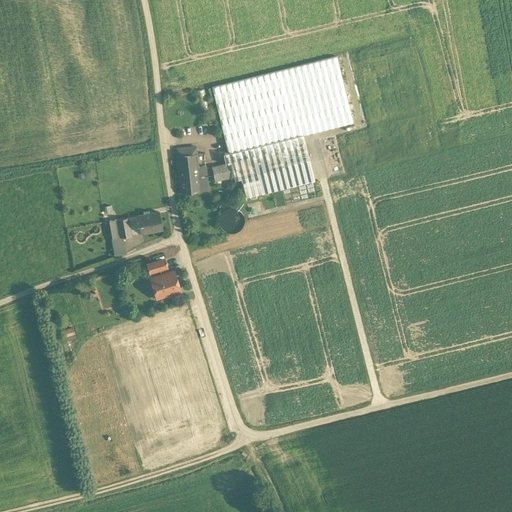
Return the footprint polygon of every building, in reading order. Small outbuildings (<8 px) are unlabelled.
[(414,36),(347,52),(364,122),(431,106),(414,36)] [(338,55),(211,86),(227,151),(222,152),(225,163),(231,161),(235,176),(236,180),(260,174),(264,191),(314,179),(303,134),(354,122),(338,55)] [(197,144),(176,145),(179,192),(209,190),(207,163),(199,164),(197,144)] [(370,147),(324,159),(328,176),(375,165),(370,147)] [(225,163),(210,166),(214,181),(235,176),(231,161),(225,163)] [(143,214),(137,215),(141,234),(163,229),(159,211),(150,212),(150,210),(142,211),(143,214)] [(137,215),(117,219),(120,237),(123,237),(141,234),(137,215)] [(117,219),(108,220),(115,255),(126,253),(123,237),(120,237),(117,219)] [(165,258),(145,264),(148,273),(168,267),(165,258)] [(174,270),(149,277),(155,299),(168,295),(170,296),(173,295),(174,293),(180,291),(174,270)] [(188,303),(104,328),(108,343),(192,318),(188,303)] [(194,323),(110,349),(115,364),(199,338),(194,323)] [(74,330),(60,333),(62,338),(76,335),(74,330)] [(200,342),(116,367),(121,382),(204,357),(200,342)] [(206,360),(122,385),(126,400),(210,374),(206,360)] [(212,379),(128,404),(132,419),(216,393),(212,379)] [(218,397),(134,422),(139,437),(223,412),(218,397)] [(224,417),(140,442),(144,457),(228,432),(224,417)]
